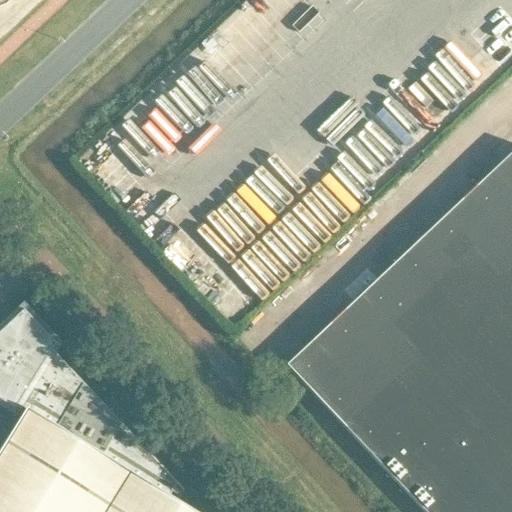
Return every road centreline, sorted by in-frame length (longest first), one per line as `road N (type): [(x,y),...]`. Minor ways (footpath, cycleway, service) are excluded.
road 1 (unknown): [(487,0),(271,215),(247,220),(214,208),(187,185),(170,143),(186,109),(291,0)]
road 2 (unclassified): [(0,121),(128,0)]
